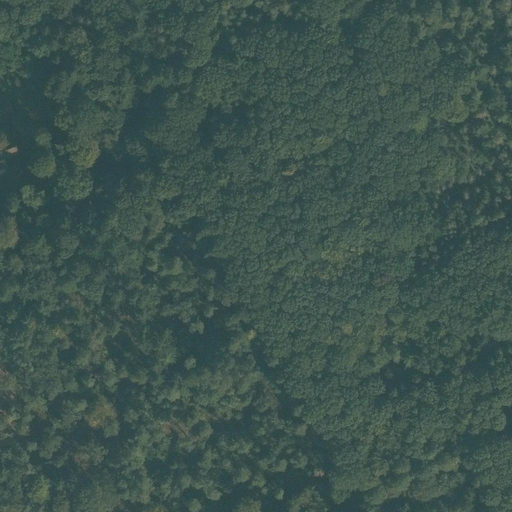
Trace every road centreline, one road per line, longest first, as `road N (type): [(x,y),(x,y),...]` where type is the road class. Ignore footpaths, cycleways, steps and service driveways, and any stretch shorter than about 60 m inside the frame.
road 1 (track): [(106,0),(358,465)]
road 2 (track): [(358,465),(511,389)]
